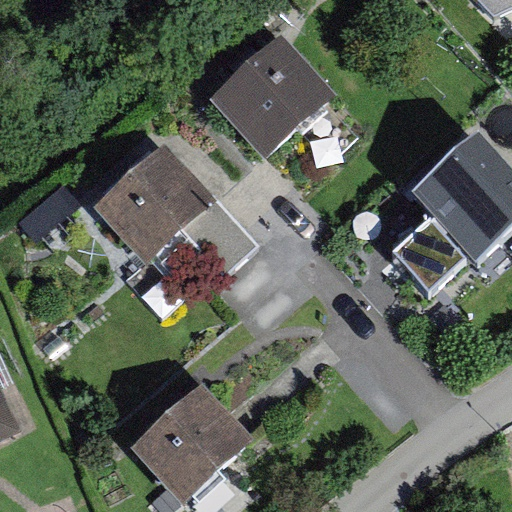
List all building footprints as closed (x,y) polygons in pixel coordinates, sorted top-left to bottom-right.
[(354,125),(304,57),(234,108),(284,176),(354,125)] [(511,147),(441,208),(461,232),(413,273),(449,315),(498,273),(511,260),(511,147)] [(247,233),(186,155),(110,214),(154,270),(131,288),(168,335),(209,304),(189,278),(247,233)] [(0,450),(23,445),(0,351),(0,450)] [(274,456),(229,395),(153,450),(197,511),(274,456)]
